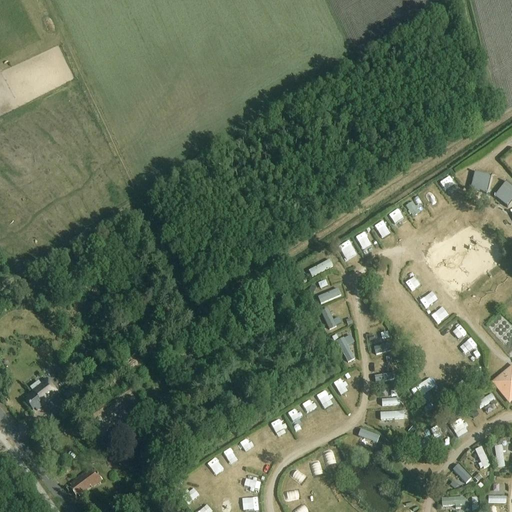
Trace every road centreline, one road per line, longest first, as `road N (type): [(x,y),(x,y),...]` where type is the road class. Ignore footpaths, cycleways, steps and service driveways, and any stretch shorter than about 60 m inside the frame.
road 1 (track): [(139,206),(48,0)]
road 2 (tertiary): [(72,511),(0,415)]
